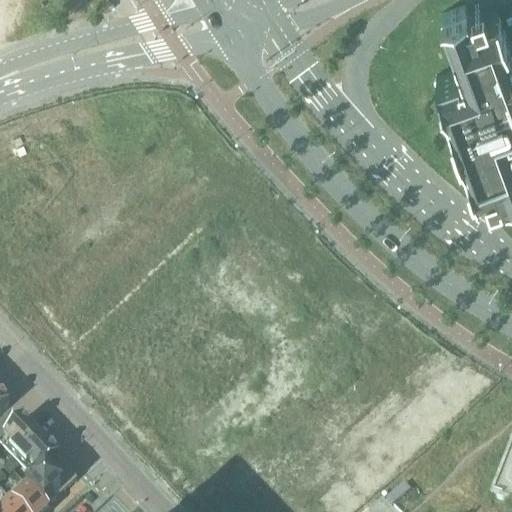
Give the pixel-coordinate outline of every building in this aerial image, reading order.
[(462,67),(435,77),(475,188),(497,180),(496,177),(501,175),(507,192),(511,190),(511,53),(496,9),(474,17),(476,20),(471,22),(465,5),(442,13),(462,67)] [(193,260),(274,351),(217,401),(202,384),(160,421),(177,440),(164,452),(199,491),(215,477),(246,511),(319,511),(255,439),(310,391),(324,407),(365,371),(349,353),(363,340),(327,299),(310,314),(232,226),(193,260)] [(0,398),(0,416),(9,408),(0,398)] [(22,421),(0,442),(0,443),(12,456),(18,462),(40,441),(22,421)] [(40,441),(18,462),(22,467),(33,479),(36,482),(57,461),(59,460),(40,441)] [(12,456),(6,461),(9,465),(16,472),(22,467),(18,462),(12,456)] [(33,479),(25,486),(48,509),(76,482),(57,461),(36,482),(33,479)] [(9,465),(3,471),(10,478),(16,472),(9,465)] [(25,486),(11,501),(21,511),(48,511),(49,511),(48,509),(25,486)] [(21,511),(11,501),(0,511),(21,511)]
